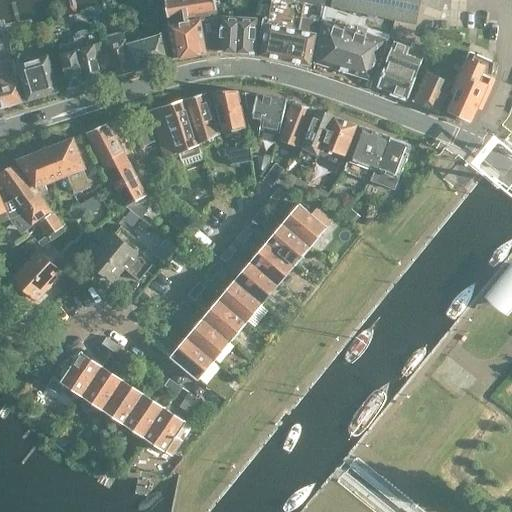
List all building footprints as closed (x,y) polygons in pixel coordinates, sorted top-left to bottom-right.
[(165,0),(165,1),(166,5),(167,13),(169,24),(168,24),(173,59),(207,53),(206,51),(215,49),(217,28),(218,28),(219,18),(217,11),(215,0),(165,0)] [(269,17),(261,56),(310,66),(316,35),(319,36),(325,7),(288,0),(259,0),(257,14),(269,17)] [(331,0),(331,5),(415,22),(419,0),(331,0)] [(166,5),(155,6),(156,15),(167,13),(166,5)] [(319,36),(314,63),(372,81),(388,39),(367,32),(368,29),(363,27),(366,18),(330,7),(326,6),(325,7),(319,36)] [(221,16),(219,50),(219,52),(237,53),(239,17),(221,16)] [(239,17),(237,53),(254,54),(257,18),(239,17)] [(121,26),(102,32),(103,35),(114,77),(133,71),(126,44),(122,30),(121,26)] [(62,53),(60,53),(67,89),(112,76),(104,42),(102,42),(99,30),(73,36),(75,42),(60,46),(62,53)] [(161,33),(126,44),(133,71),(169,61),(161,33)] [(394,41),(378,83),(377,86),(408,98),(422,60),(425,53),(423,53),(425,47),(412,42),(410,47),(394,41)] [(17,65),(27,100),(58,92),(48,56),(17,65)] [(471,62),(448,112),(462,118),(471,123),(478,108),(479,109),(482,110),(495,81),(491,79),(493,65),(479,59),(478,58),(474,56),(471,62)] [(0,108),(22,103),(13,60),(0,62),(0,108)] [(427,71),(413,101),(439,112),(453,83),(460,67),(445,60),(438,76),(427,71)] [(237,90),(214,91),(223,132),(223,133),(224,133),(245,128),(246,128),(246,127),(245,127),(237,90)] [(206,93),(185,98),(199,144),(211,138),(215,147),(223,142),(220,134),(219,135),(206,93)] [(252,117),(262,119),(260,129),(280,133),(287,101),(257,94),(256,95),(245,93),(248,108),(254,109),(252,117)] [(185,98),(149,110),(166,158),(182,152),(187,165),(205,158),(199,144),(185,98)] [(287,117),(289,118),(280,140),(299,147),(314,110),(314,109),(292,102),(287,117)] [(317,110),(302,149),(300,154),(315,161),(317,156),(319,156),(323,147),(322,147),(334,117),(322,112),(317,110)] [(322,147),(323,147),(319,156),(320,156),(316,164),(337,175),(341,166),(345,156),(357,125),(334,117),(322,147)] [(144,119),(134,123),(139,135),(144,146),(153,142),(149,131),(144,119)] [(108,124),(87,133),(126,207),(127,207),(141,218),(147,211),(150,203),(146,196),(108,124)] [(392,138),(360,126),(347,160),(344,171),(372,182),(376,172),(379,173),(392,138)] [(73,138),(55,145),(67,177),(70,185),(74,193),(89,187),(83,171),(86,169),(77,148),(73,138)] [(392,138),(379,173),(376,172),(372,182),(394,192),(410,149),(411,145),(392,138)] [(253,161),(250,143),(228,147),(231,164),(253,161)] [(55,145),(38,152),(50,183),(67,177),(55,145)] [(16,160),(18,163),(35,189),(37,189),(42,196),(47,194),(48,192),(45,185),(50,183),(38,152),(16,160)] [(267,160),(259,158),(257,167),(266,167),(267,160)] [(0,171),(0,196),(6,211),(7,212),(10,219),(23,213),(32,226),(37,222),(46,235),(37,242),(41,247),(49,241),(50,242),(55,238),(66,231),(63,227),(64,226),(54,213),(48,204),(42,196),(37,189),(35,189),(18,163),(0,171)] [(276,164),(264,181),(272,187),(280,177),(285,170),(276,164)] [(279,187),(268,200),(274,206),(285,193),(279,187)] [(328,194),(319,189),(316,196),(324,200),(328,194)] [(0,222),(10,219),(7,212),(6,211),(0,196),(0,222)] [(75,206),(70,210),(77,221),(101,207),(94,196),(90,198),(75,206)] [(342,198),(334,206),(343,215),(351,207),(342,198)] [(299,203),(283,223),(310,247),(327,227),(332,220),(317,208),(312,214),(299,203)] [(263,206),(252,219),(258,225),(269,212),(263,206)] [(351,207),(343,215),(355,226),(362,218),(351,207)] [(294,266),(310,247),(283,223),(267,242),(294,266)] [(247,225),(236,238),(242,244),(253,231),(247,225)] [(91,243),(82,255),(89,261),(89,262),(91,264),(91,268),(96,272),(100,272),(112,281),(123,268),(139,281),(154,263),(143,254),(148,248),(133,236),(121,226),(114,234),(113,233),(112,233),(99,249),(91,243)] [(178,249),(188,258),(198,247),(188,238),(178,249)] [(30,240),(12,256),(20,265),(38,248),(30,240)] [(177,248),(167,240),(154,255),(164,263),(177,248)] [(267,242),(251,261),(278,285),(294,266),(267,242)] [(231,244),(220,257),(226,263),(237,250),(231,244)] [(13,279),(15,281),(15,286),(20,290),(25,290),(36,300),(52,282),(61,290),(78,272),(62,258),(57,258),(52,263),(40,251),(13,279)] [(251,261),(235,280),(263,304),(278,285),(251,261)] [(215,263),(204,276),(210,281),(221,268),(215,263)] [(511,274),(495,295),(511,307),(511,305),(511,274)] [(235,280),(219,299),(247,323),(263,304),(235,280)] [(199,282),(188,295),(194,301),(205,288),(199,282)] [(219,299),(203,318),(231,342),(247,323),(219,299)] [(183,301),(172,314),(178,320),(189,306),(183,301)] [(203,318),(187,337),(215,361),(231,342),(203,318)] [(167,320),(156,333),(162,338),(173,325),(167,320)] [(121,346),(107,337),(102,344),(116,354),(121,346)] [(187,337),(170,357),(198,381),(215,361),(187,337)] [(127,351),(122,358),(136,367),(141,360),(127,351)] [(66,374),(61,382),(66,385),(82,396),(103,366),(81,352),(79,354),(66,374)] [(77,353),(59,364),(66,374),(79,354),(77,353)] [(148,365),(143,371),(157,381),(162,374),(148,365)] [(103,366),(82,396),(103,410),(123,379),(103,366)] [(53,376),(46,387),(59,395),(66,385),(61,382),(53,376)] [(182,387),(168,378),(164,385),(178,395),(182,387)] [(123,379),(103,410),(123,424),(144,393),(123,379)] [(189,392),(180,407),(193,416),(203,401),(197,397),(189,392)] [(144,393),(123,424),(144,437),(164,407),(144,393)] [(164,407),(144,437),(166,452),(172,456),(183,441),(176,436),(186,421),(164,407)] [(423,511),(348,452),(344,458),(412,511),(382,511),(332,472),(327,477),(370,511),(423,511)]
